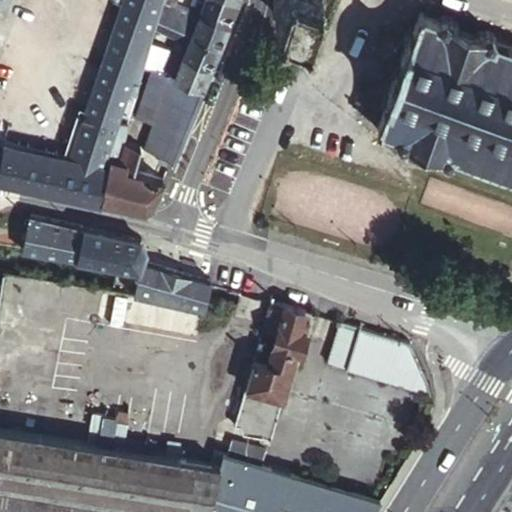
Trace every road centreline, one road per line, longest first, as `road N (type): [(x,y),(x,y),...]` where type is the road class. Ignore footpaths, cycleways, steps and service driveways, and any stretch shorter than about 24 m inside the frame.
road 1 (tertiary): [(169,223),(511,328)]
road 2 (unknown): [(260,251),(245,333),(203,372),(19,367)]
road 3 (residential): [(169,223),(258,0)]
road 4 (unknown): [(297,106),(511,200)]
road 5 (primary): [(511,348),(404,511)]
road 6 (unknown): [(341,276),(314,381),(332,393),(384,403)]
road 7 (tertiary): [(0,190),(169,223)]
road 8 (unknown): [(214,236),(245,155),(297,106)]
road 9 (unknown): [(381,0),(341,77),(297,106)]
